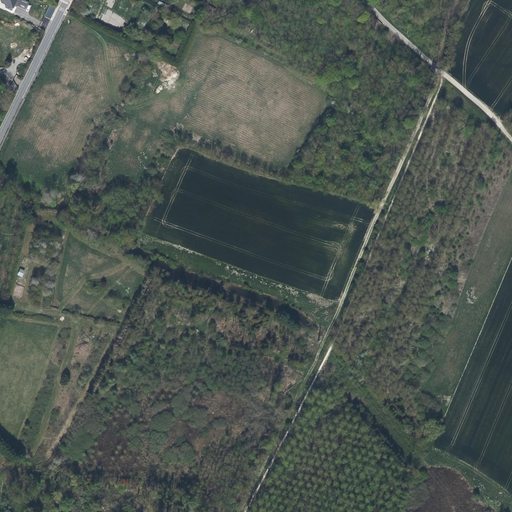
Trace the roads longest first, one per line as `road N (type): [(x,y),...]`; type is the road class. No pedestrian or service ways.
road 1 (track): [(244,511),(441,73)]
road 2 (track): [(511,139),(363,0)]
road 3 (tertiary): [(0,136),(65,0)]
